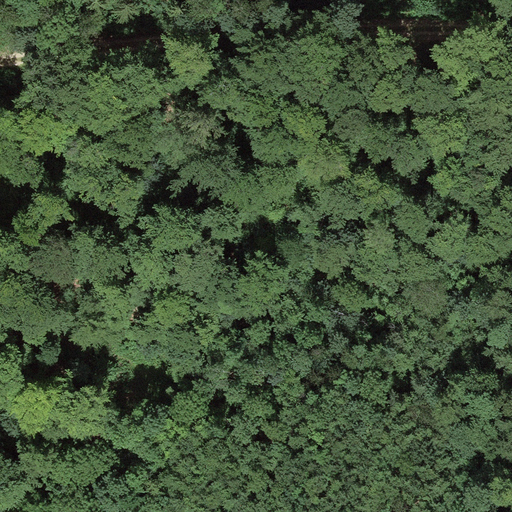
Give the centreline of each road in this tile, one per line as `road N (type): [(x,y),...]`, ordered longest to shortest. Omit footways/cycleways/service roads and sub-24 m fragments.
road 1 (track): [(511,29),(332,26),(0,62)]
road 2 (track): [(0,309),(113,342),(162,379),(167,511)]
